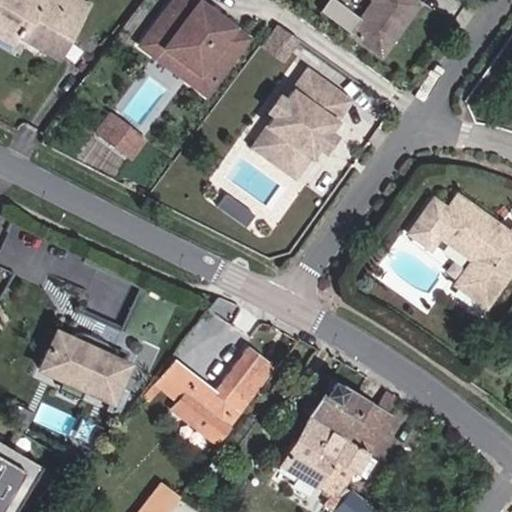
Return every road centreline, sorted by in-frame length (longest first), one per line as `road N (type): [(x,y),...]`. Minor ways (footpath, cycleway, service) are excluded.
road 1 (tertiary): [(0,146),(297,310)]
road 2 (tertiary): [(297,310),(511,468)]
road 3 (residential): [(430,115),(297,310)]
road 4 (residential): [(510,0),(430,115)]
